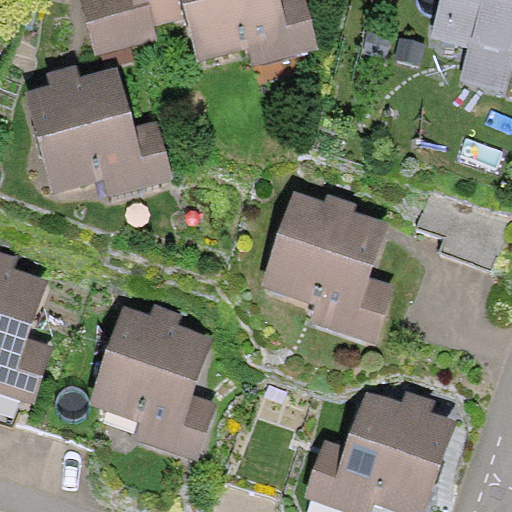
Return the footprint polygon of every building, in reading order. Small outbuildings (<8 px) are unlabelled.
[(248,72),(314,58),(301,0),(294,0),(278,4),(276,0),(76,0),(89,57),(153,43),(150,30),(183,23),(192,63),(244,51),(248,72)] [(511,0),(441,0),(430,40),(462,48),(455,73),(507,88),(511,70),(511,0)] [(102,203),(168,186),(152,125),(132,130),(118,74),(82,84),(77,65),(44,73),(50,95),(23,102),(48,198),(98,186),(102,203)] [(308,326),(376,347),(393,291),(368,283),(385,227),(293,198),(264,290),(314,306),(308,326)] [(503,223),(423,200),(414,233),(442,241),(437,258),(488,273),(503,223)] [(0,403),(28,412),(52,333),(32,326),(46,282),(12,272),(16,257),(0,252),(0,403)] [(126,450),(192,469),(214,395),(195,390),(209,342),(170,331),(176,313),(145,305),(140,325),(119,319),(91,416),(132,428),(126,450)] [(302,501),(339,511),(429,511),(455,424),(428,417),(434,397),(403,388),(397,407),(361,397),(346,449),(320,441),(302,501)]
